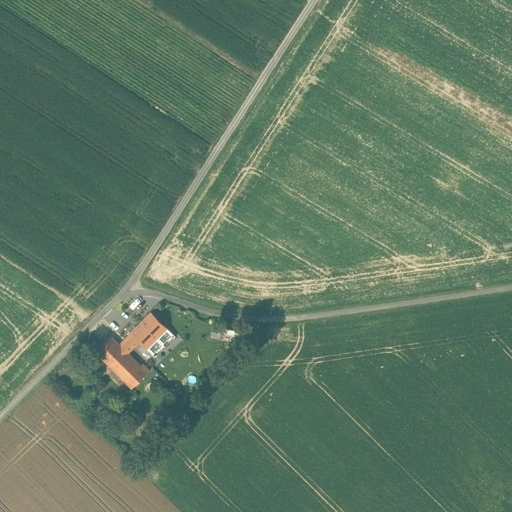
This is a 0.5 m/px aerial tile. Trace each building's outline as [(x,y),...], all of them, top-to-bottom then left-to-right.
[(175,336),(150,311),(130,331),(131,332),(139,341),(155,356),(175,336)] [(236,339),(238,330),(228,328),(226,337),(236,339)] [(131,332),(120,344),(127,350),(130,353),(132,351),(131,349),(139,341),(131,332)] [(111,335),(95,351),(110,367),(127,350),(120,344),(111,335)] [(130,353),(127,350),(110,367),(131,388),(150,370),(143,363),(141,365),(130,353)]
